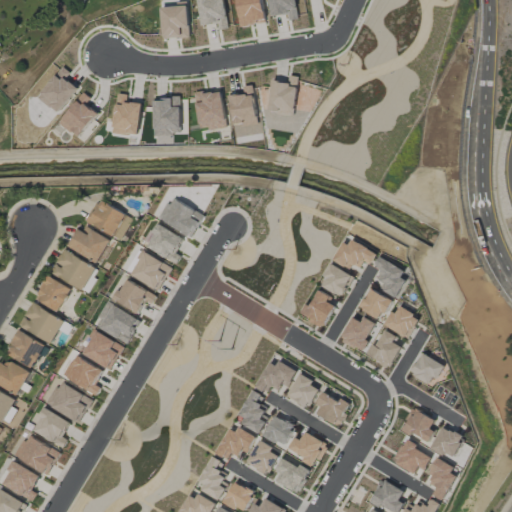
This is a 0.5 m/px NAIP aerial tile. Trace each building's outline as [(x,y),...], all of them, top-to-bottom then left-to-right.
[(224,122),(223,93),(196,94),(196,103),(198,102),(199,123),(224,122)] [(79,138),(100,114),(80,96),(59,121),(79,138)] [(154,130),(182,130),(181,96),(153,97),(154,130)] [(138,133),(140,122),(124,119),(124,115),(115,114),(113,129),(138,133)] [(192,238),(204,215),(171,197),(159,219),(192,238)] [(88,221),(121,240),(133,219),(100,200),(88,221)] [(68,246),(96,264),(111,241),(83,223),(68,246)] [(177,263),(181,256),(176,254),(184,238),(155,223),(143,246),(177,263)] [(359,270),(363,261),(373,264),(377,252),(342,239),(334,261),(359,270)] [(96,268),(66,249),(58,263),(60,264),(54,274),(82,291),(96,268)] [(171,265),(138,251),(128,275),(161,289),(171,265)] [(381,271),(377,278),(383,281),(379,289),(397,297),(409,271),(379,257),(374,268),(381,271)] [(318,284),(341,297),(353,276),(330,263),(318,284)] [(72,289),(48,276),(36,299),(59,312),(72,289)] [(152,304),(157,297),(126,279),(114,299),(138,314),(146,301),(152,304)] [(383,319),(391,298),(368,290),(360,310),(383,319)] [(300,314),(323,327),(337,303),(318,292),(310,306),(306,304),(300,314)] [(51,344),(65,321),(33,302),(19,325),(51,344)] [(94,326),(127,344),(140,320),(108,302),(94,326)] [(386,326),(409,338),(420,317),(397,305),(386,326)] [(361,352),(377,324),(363,316),(360,321),(353,317),(340,339),(361,352)] [(123,344),(93,330),(85,347),(76,343),(73,350),(112,368),(123,344)] [(402,347),(395,343),(398,337),(385,330),(376,345),(373,343),(366,355),(390,368),(402,347)] [(6,355),(35,367),(45,343),(16,331),(6,355)] [(444,366),(423,353),(410,373),(430,386),(444,366)] [(96,385),(103,370),(75,356),(64,377),(97,394),(101,388),(96,385)] [(0,358),(0,385),(19,394),(29,372),(0,358)] [(279,390),(282,384),(289,388),(297,371),(271,359),(257,388),(267,392),(270,386),(279,390)] [(288,398),(310,408),(319,389),(312,386),(314,380),(299,373),(288,398)] [(93,400),(60,381),(46,404),(79,423),(93,400)] [(17,400),(0,389),(0,421),(8,426),(17,410),(12,407),(17,400)] [(242,424),(258,433),(270,411),(257,404),(262,395),(253,390),(239,415),(245,418),(242,424)] [(315,412),(338,426),(351,404),(342,399),(340,402),(326,393),(315,412)] [(71,423),(45,408),(31,431),(62,449),(68,440),(62,437),(71,423)] [(403,432),(416,439),(418,436),(429,442),(436,431),(431,428),(435,420),(412,408),(405,421),(408,423),(403,432)] [(264,438),(285,448),(295,425),(275,415),(264,438)] [(232,450),(245,457),(256,438),(232,425),(216,453),(227,459),(232,450)] [(464,438),(445,426),(430,448),(444,457),(447,452),(453,457),(464,438)] [(328,444),(306,431),(301,440),(295,437),(289,448),(305,457),(302,461),(314,467),(328,444)] [(48,475),(60,452),(27,434),(15,457),(48,475)] [(281,453),(259,441),(247,463),(268,475),(281,453)] [(419,475),(430,454),(405,441),(394,462),(419,475)] [(197,486),(221,499),(228,485),(223,482),(228,474),(219,470),(223,462),(213,456),(197,486)] [(281,474),(277,480),(299,492),(310,472),(284,457),(275,471),(281,474)] [(429,484),(436,487),(432,495),(444,500),(458,468),(437,458),(429,474),(433,476),(429,484)] [(32,490),(40,476),(14,461),(1,484),(33,502),(37,493),(32,490)] [(371,503),(391,511),(400,511),(405,502),(400,500),(405,490),(382,480),(371,503)] [(224,503),(242,511),(244,511),(255,492),(235,481),(224,503)] [(22,511),(27,504),(1,489),(0,490),(0,511),(22,511)] [(212,511),(216,503),(188,492),(180,511),(212,511)] [(436,511),(441,503),(431,498),(428,506),(418,501),(414,508),(408,505),(404,511),(436,511)] [(283,511),(286,508),(265,499),(261,506),(254,503),(250,511),(283,511)]
